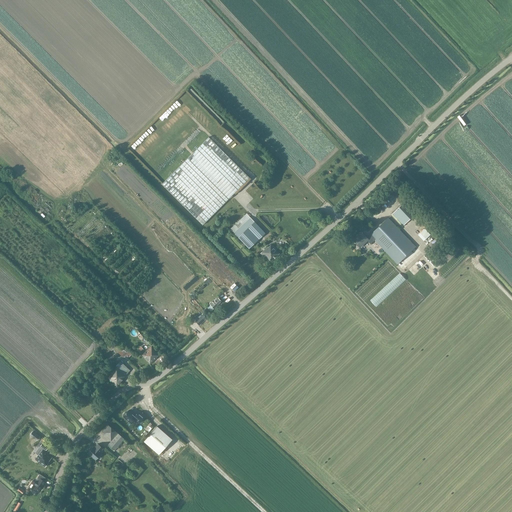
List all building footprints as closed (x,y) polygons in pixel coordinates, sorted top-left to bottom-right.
[(186,92),(181,97),(188,104),(192,99),(186,92)] [(211,128),(216,124),(195,101),(191,105),(200,115),(211,128)] [(126,140),(128,142),(163,108),(160,105),(139,125),(140,126),(126,140)] [(186,119),(174,129),(182,138),(195,126),(192,122),(191,123),(186,119)] [(122,120),(115,125),(119,129),(125,123),(122,120)] [(219,126),(215,131),(222,137),(226,132),(219,126)] [(199,134),(189,148),(192,150),(203,137),(199,134)] [(228,135),(223,139),(241,155),(245,150),(241,146),(240,146),(228,135)] [(202,226),(249,179),(208,137),(161,184),(202,226)] [(164,140),(155,148),(159,152),(167,144),(164,140)] [(169,143),(164,148),(168,151),(172,147),(169,143)] [(156,156),(159,159),(166,153),(162,150),(156,156)] [(407,228),(411,224),(408,221),(412,217),(401,205),(392,214),(403,225),(404,224),(407,228)] [(249,249),(265,233),(254,222),(246,214),(230,229),(238,237),(249,249)] [(398,264),(416,247),(388,218),(370,235),(367,238),(362,232),(358,236),(359,237),(355,241),(360,247),(367,240),(370,244),(375,240),(398,264)] [(81,241),(85,244),(103,224),(99,221),(81,241)] [(92,251),(109,232),(103,226),(86,245),(92,251)] [(426,239),(431,234),(424,228),(420,233),(426,239)] [(97,256),(116,239),(112,235),(93,252),(97,256)] [(260,253),(264,257),(265,256),(270,262),(279,254),(271,245),(268,247),(260,253)] [(219,304),(221,302),(218,298),(213,303),(212,302),(209,304),(210,305),(207,308),(211,311),(219,304)] [(202,315),(195,321),(199,325),(206,319),(202,315)] [(117,352),(126,360),(132,354),(124,346),(117,352)] [(141,355),(150,364),(156,358),(156,357),(159,354),(151,346),(149,348),(148,347),(144,350),(141,347),(137,350),(140,353),(139,353),(141,355)] [(116,386),(124,379),(123,378),(129,371),(120,361),(108,374),(105,372),(103,375),(105,377),(106,376),(116,386)] [(139,423),(144,417),(138,412),(135,416),(128,410),(126,413),(125,412),(124,413),(123,414),(123,415),(123,416),(123,417),(131,424),(135,419),(139,423)] [(114,450),(118,446),(124,439),(118,434),(118,433),(107,425),(101,432),(104,434),(104,435),(111,441),(108,445),(114,450)] [(157,426),(143,441),(158,454),(171,440),(157,426)] [(43,448),(35,459),(45,467),(48,463),(47,462),(52,457),(48,453),(48,454),(44,451),(45,450),(46,450),(48,447),(42,443),(40,446),(43,448)] [(92,448),(88,453),(95,460),(100,454),(99,453),(103,449),(98,444),(94,449),(92,448)] [(28,448),(21,454),(26,459),(33,453),(28,448)] [(164,462),(171,456),(168,452),(161,459),(164,462)] [(38,491),(44,482),(46,479),(39,474),(34,482),(32,481),(28,487),(33,490),(34,488),(38,491)] [(20,511),(37,511),(41,503),(30,499),(28,502),(18,498),(14,509),(20,511)]
